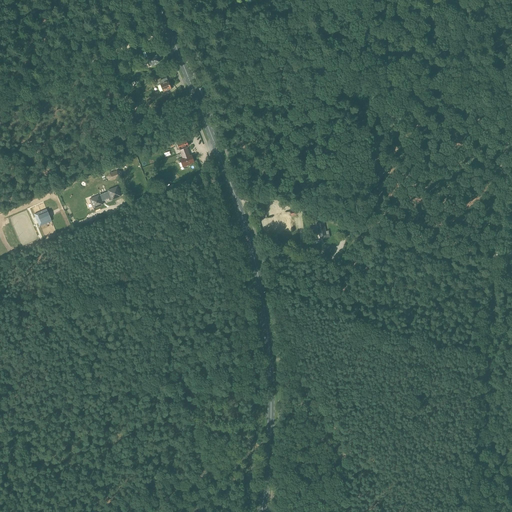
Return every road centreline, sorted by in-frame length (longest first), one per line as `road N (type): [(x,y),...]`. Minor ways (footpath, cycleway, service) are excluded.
road 1 (primary): [(261,511),(270,377),(259,283),(233,193),(156,0)]
road 2 (unclassified): [(478,511),(493,226),(511,172)]
road 3 (track): [(305,0),(348,94),(511,153)]
road 4 (track): [(168,28),(0,100)]
road 5 (track): [(97,389),(265,320)]
road 6 (track): [(491,268),(352,224)]
